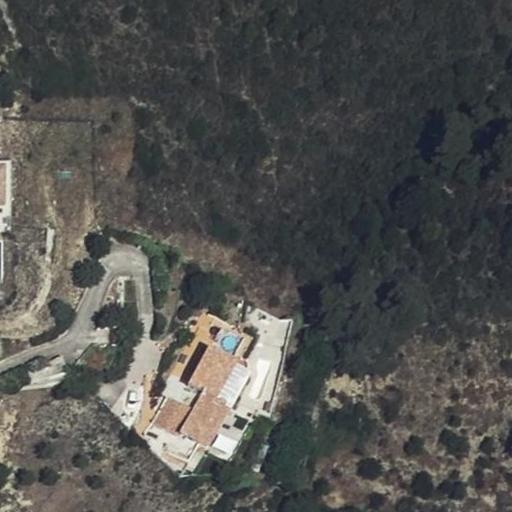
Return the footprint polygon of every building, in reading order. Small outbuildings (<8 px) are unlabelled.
[(0,164),(0,208),(8,208),(7,165),(0,164)] [(211,444),(213,438),(206,434),(227,399),(224,397),(236,375),(214,363),(209,363),(182,413),(181,412),(166,404),(153,428),(187,447),(164,487),(183,497),(192,480),(198,484),(219,448),(211,444)] [(227,399),(206,434),(213,438),(233,403),(227,399)] [(52,404),(11,415),(14,429),(55,424),(52,404)] [(112,408),(83,418),(100,447),(103,450),(118,426),(112,408)] [(148,453),(154,443),(146,439),(140,449),(148,453)]
